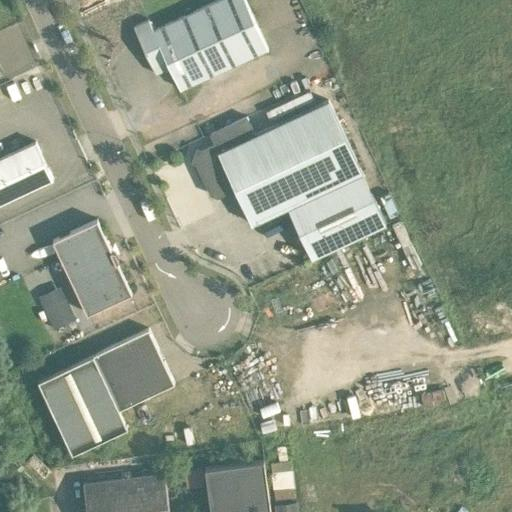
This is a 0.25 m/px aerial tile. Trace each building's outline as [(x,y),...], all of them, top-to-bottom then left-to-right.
[(267,49),(244,0),(217,0),(153,30),(148,20),(134,27),(156,74),(170,67),(180,89),(267,49)] [(208,133),(214,145),(203,150),(198,165),(211,194),(218,196),(235,188),(252,224),(288,207),(312,258),(385,224),(327,100),(254,134),(246,116),(208,133)] [(0,203),(53,179),(36,142),(0,158),(0,203)] [(97,219),(79,228),(53,240),(87,314),(132,292),(97,219)] [(54,328),(75,318),(65,297),(44,307),(54,328)] [(149,328),(131,336),(38,380),(70,453),(127,428),(119,409),(175,383),(149,328)] [(275,499),(295,496),(290,459),(271,461),(275,499)] [(270,511),(264,460),(205,468),(210,511),(270,511)] [(200,469),(186,471),(188,488),(202,486),(200,469)] [(169,511),(164,472),(83,483),(86,511),(169,511)] [(274,504),(275,511),(298,511),(297,501),(274,504)]
